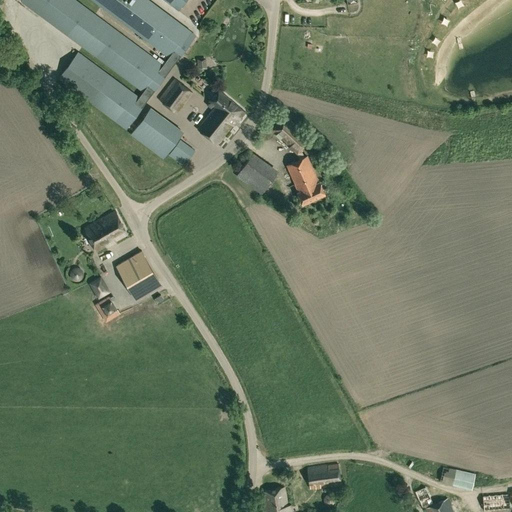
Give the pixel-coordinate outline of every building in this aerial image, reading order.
[(22,0),(82,45),(151,96),(170,70),(75,0),(22,0)] [(94,0),(176,61),(195,35),(148,0),(94,0)] [(166,0),(179,9),(185,0),(166,0)] [(126,128),(146,101),(78,50),(58,78),(126,128)] [(177,112),(192,91),(175,78),(159,99),(177,112)] [(217,144),(236,121),(237,122),(245,112),(214,88),(212,88),(208,93),(208,96),(210,99),(216,105),(198,128),(210,138),(217,144)] [(164,156),(179,135),(147,111),(132,133),(164,156)] [(297,154),(311,139),(285,114),(271,129),(297,154)] [(184,165),(195,149),(181,138),(169,154),(184,165)] [(303,203),(325,193),(320,181),(319,181),(307,155),(287,164),(298,190),(297,191),(303,203)] [(322,159),(327,167),(333,163),(328,155),(322,159)] [(262,192),(274,175),(249,157),(237,175),(262,192)] [(116,210),(99,220),(111,243),(129,233),(116,210)] [(99,220),(85,227),(97,251),(111,243),(99,220)] [(117,265),(125,278),(150,263),(142,250),(117,265)] [(150,263),(125,278),(134,294),(159,279),(150,263)] [(106,321),(121,312),(110,294),(95,303),(106,321)] [(158,302),(164,299),(162,294),(155,298),(158,302)] [(310,488),(341,483),(338,463),(307,467),(310,488)] [(472,488),(476,473),(443,466),(440,481),(472,488)] [(265,511),(292,511),(291,503),(288,504),(284,486),(262,491),(265,511)] [(423,508),(434,503),(425,486),(414,491),(423,508)] [(484,510),(510,508),(508,494),(483,496),(484,510)] [(426,508),(427,511),(454,511),(447,498),(426,508)]
